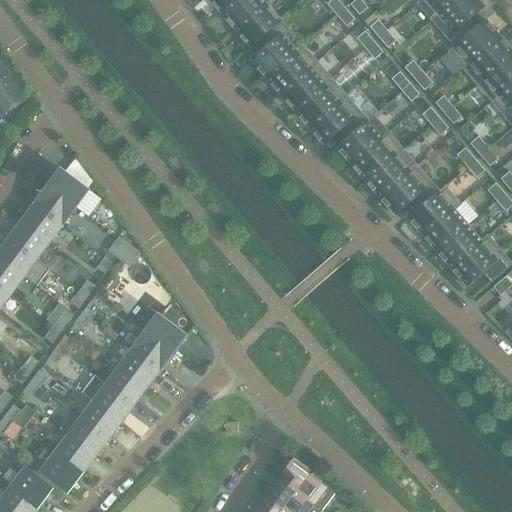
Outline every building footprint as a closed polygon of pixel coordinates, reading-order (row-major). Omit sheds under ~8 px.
[(208,0),(220,13),(235,0),(208,0)] [(234,29),(265,3),(262,0),(235,0),(220,13),(234,29)] [(345,9),(337,0),(331,0),(327,5),(336,16),(345,9)] [(368,9),(360,0),(355,0),(350,5),(359,16),(368,9)] [(432,21),(456,0),(423,0),(418,5),(432,21)] [(475,30),(467,21),(484,6),(478,0),(456,0),(432,21),(454,47),(475,30)] [(261,38),(281,21),(265,3),(234,29),(249,47),(261,38)] [(355,20),(345,9),(336,16),(346,27),(355,20)] [(463,69),(500,38),(485,20),(475,30),(454,47),(448,52),(463,69)] [(296,51),(284,37),(290,31),(281,21),(261,38),(268,47),(251,61),(265,78),(302,46),(302,45),(296,51)] [(387,31),(378,21),(369,28),(378,38),(387,31)] [(396,42),(387,31),(378,38),(387,49),(396,42)] [(374,42),(365,32),(356,39),(365,50),(374,42)] [(477,86),(511,55),(511,51),(500,38),(463,69),(477,86)] [(383,53),(374,42),(365,50),(374,60),(383,53)] [(279,94),(317,63),(302,46),(265,78),(279,94)] [(491,102),(511,84),(511,55),(477,86),(491,102)] [(25,102),(0,61),(0,111),(3,116),(25,102)] [(423,72),(413,61),(404,68),(414,80),(423,72)] [(294,111),(331,79),(317,63),(279,94),(294,111)] [(409,84),(400,72),(391,80),(401,91),(409,84)] [(432,84),(423,73),(423,72),(414,80),(424,91),(432,84)] [(308,127),(345,95),(331,79),(294,111),(308,127)] [(419,95),(409,84),(401,91),(411,102),(419,95)] [(511,84),(491,102),(511,126),(511,84)] [(340,130),(360,113),(345,95),(308,127),(323,145),(340,130)] [(452,107),(443,97),(435,104),(444,114),(452,107)] [(461,117),(452,107),(444,114),(453,125),(461,117)] [(439,118),(430,108),(422,115),(431,126),(439,118)] [(387,133),(373,115),(367,121),(360,113),(340,130),(347,139),(336,148),(351,165),(387,133)] [(448,129),(439,118),(431,126),(440,136),(448,129)] [(0,136),(3,139),(10,129),(0,121),(0,136)] [(366,182),(402,150),(387,133),(351,165),(366,182)] [(488,148),(478,137),(470,144),(480,156),(488,148)] [(475,160),(465,148),(457,156),(466,167),(475,160)] [(498,160),(489,149),(488,148),(480,156),(489,167),(498,160)] [(379,198),(416,166),(416,165),(409,171),(397,156),(403,151),(402,150),(366,182),(379,198)] [(485,171),(475,160),(466,167),(476,178),(485,171)] [(394,216),(411,201),(431,184),(416,166),(379,198),(394,216)] [(89,191),(61,170),(55,178),(47,187),(75,209),(89,191)] [(511,187),(511,176),(509,172),(500,180),(509,190),(511,187)] [(460,204),(445,187),(439,192),(431,184),(411,201),(419,210),(408,219),(422,236),(460,204)] [(505,194),(496,184),(487,191),(496,202),(505,194)] [(75,209),(47,187),(34,205),(63,226),(75,209)] [(511,206),(511,202),(505,194),(496,202),(505,212),(511,206)] [(437,253),(468,226),(455,211),(461,206),(460,204),(422,236),(437,253)] [(63,226),(34,205),(21,222),(50,243),(63,226)] [(50,243),(21,222),(8,239),(37,260),(50,243)] [(451,269),(488,237),(487,236),(481,241),(468,226),(437,253),(451,269)] [(511,264),(488,237),(451,269),(466,286),(483,272),(491,282),(511,264)] [(37,260),(8,239),(0,250),(0,260),(24,278),(37,260)] [(118,241),(114,245),(127,255),(132,249),(119,239),(118,241)] [(127,255),(114,245),(109,252),(117,258),(122,261),(122,262),(127,255)] [(139,254),(132,249),(127,255),(122,262),(130,267),(139,254)] [(104,274),(113,263),(105,258),(97,269),(104,274)] [(24,278),(0,260),(0,287),(10,295),(24,278)] [(500,296),(511,286),(511,284),(506,277),(493,288),(500,296)] [(87,298),(95,287),(87,281),(79,292),(87,298)] [(0,309),(10,295),(0,287),(0,309)] [(79,309),(87,298),(79,292),(79,293),(72,288),(64,298),(79,309)] [(90,319),(98,308),(91,302),(83,313),(90,319)] [(61,333),(69,322),(54,311),(46,321),(54,326),(53,327),(61,333)] [(82,330),(90,319),(83,313),(70,331),(80,339),(85,332),(82,330)] [(186,336),(158,315),(151,324),(144,333),(173,354),(180,344),(186,336)] [(52,344),(61,333),(53,327),(45,338),(52,344)] [(173,354),(144,333),(132,350),(160,371),(173,354)] [(64,354),(73,343),(65,337),(57,348),(64,354)] [(56,365),(64,354),(57,348),(48,359),(56,365)] [(160,371),(132,350),(119,367),(147,388),(160,371)] [(30,374),(38,363),(31,357),(22,368),(30,374)] [(147,388),(119,367),(106,385),(134,406),(147,388)] [(22,385),(30,374),(22,368),(14,379),(22,385)] [(38,388),(47,377),(39,372),(31,383),(38,388)] [(30,399),(38,388),(31,383),(23,394),(30,399)] [(134,406),(106,385),(93,402),(121,423),(134,406)] [(0,405),(4,408),(12,398),(12,397),(5,392),(0,397),(0,405)] [(121,423),(93,402),(80,419),(108,440),(121,423)] [(13,423),(21,412),(13,406),(5,417),(13,423)] [(0,430),(4,434),(13,423),(5,417),(0,423),(0,430)] [(108,440),(80,419),(67,436),(95,458),(108,440)] [(237,435),(237,423),(226,423),(226,435),(237,435)] [(95,458),(67,436),(54,454),(82,475),(95,458)] [(82,475),(54,454),(40,472),(68,493),(82,475)] [(320,511),(335,493),(307,473),(309,470),(293,459),(283,472),(287,475),(281,483),(313,507),(319,511),(320,511)] [(53,489),(26,469),(12,487),(39,507),(53,489)] [(309,511),(313,507),(281,483),(268,500),(283,511),(309,511)] [(35,511),(39,507),(12,487),(0,502),(0,504),(10,511),(35,511)] [(283,511),(268,500),(258,511),(283,511)]
